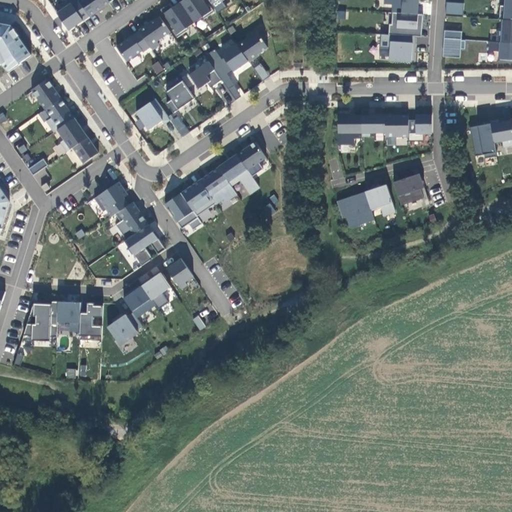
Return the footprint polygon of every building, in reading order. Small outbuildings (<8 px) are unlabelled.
[(78,0),(72,0),(56,11),(69,31),(90,16),(78,0)] [(78,0),(90,16),(110,2),(108,0),(78,0)] [(183,0),(180,3),(194,23),(203,17),(204,19),(214,12),(209,5),(207,6),(203,0),(183,0)] [(419,0),(384,0),(384,4),(393,5),(392,13),(395,13),(418,14),(419,0)] [(511,0),(505,0),(505,6),(500,6),(499,20),(503,20),(511,20),(511,0)] [(464,4),(446,2),(446,16),(463,17),(464,4)] [(187,28),(194,23),(180,3),(173,8),(170,3),(161,10),(174,29),(172,31),(177,38),(189,30),(187,28)] [(389,24),(389,35),(417,37),(417,29),(422,29),(423,15),(418,14),(395,13),(394,25),(392,25),(389,24)] [(171,32),(160,17),(139,31),(151,47),(153,50),(160,45),(157,42),(171,32)] [(499,42),(511,43),(511,20),(503,20),(502,32),(500,31),(499,42)] [(0,64),(25,69),(30,46),(18,44),(21,27),(0,23),(0,64)] [(151,47),(139,31),(116,47),(127,62),(142,51),(143,52),(151,47)] [(445,31),(444,39),(461,40),(462,32),(445,31)] [(237,45),(248,62),(268,48),(257,32),(237,45)] [(416,47),(417,37),(389,35),(381,34),(380,48),(390,49),(389,60),(415,62),(415,53),(412,53),(413,46),(416,47)] [(511,61),(511,43),(499,42),(489,42),(489,51),(499,52),(499,61),(511,61)] [(222,80),(248,62),(237,45),(236,43),(209,61),(222,80)] [(157,74),(164,69),(158,61),(150,66),(157,74)] [(222,80),(209,61),(189,75),(199,89),(208,83),(211,88),(222,80)] [(254,69),(263,82),(270,77),(261,64),(254,69)] [(45,110),(46,109),(61,99),(48,79),(32,90),(45,110)] [(174,113),(183,107),(195,99),(183,81),(167,92),(172,100),(167,103),(174,113)] [(61,99),(46,109),(52,118),(47,122),(54,132),(57,130),(75,118),(61,99)] [(164,124),(171,120),(156,99),(136,112),(149,131),(162,121),(164,124)] [(362,115),(338,115),(338,145),(354,145),(354,138),(362,138),(362,137),(362,115)] [(385,115),(362,115),(362,137),(370,136),(370,133),(385,133),(385,115)] [(409,115),(401,115),(385,115),(385,133),(385,137),(409,137),(409,120),(409,115)] [(416,120),(409,120),(409,137),(409,142),(424,142),(424,133),(432,133),(432,115),(416,115),(416,120)] [(178,116),(171,121),(175,126),(182,121),(178,116)] [(68,152),(73,148),(88,138),(75,118),(57,130),(64,140),(61,143),(68,152)] [(499,120),(490,121),(494,143),(503,141),(504,148),(511,146),(511,122),(511,120),(505,121),(499,122),(499,120)] [(190,132),(182,121),(175,126),(182,137),(190,132)] [(497,156),(494,143),(490,121),(482,123),(482,125),(470,128),(475,156),(484,155),(485,159),(497,156)] [(99,153),(88,138),(73,148),(84,164),(99,153)] [(237,155),(252,177),(263,169),(259,163),(267,158),(255,142),(237,155)] [(24,144),(18,146),(23,161),(30,159),(24,144)] [(237,155),(218,168),(231,186),(241,179),(251,194),(260,188),(252,177),(237,155)] [(29,169),(33,176),(48,166),(43,159),(29,169)] [(227,202),(237,195),(231,186),(218,168),(200,180),(216,204),(217,205),(225,199),(227,202)] [(424,188),(420,174),(394,183),(401,206),(421,199),(424,198),(421,189),(424,188)] [(216,204),(200,180),(182,193),(198,216),(216,204)] [(116,214),(129,205),(124,198),(128,195),(119,182),(94,199),(104,212),(107,210),(112,217),(116,214)] [(396,213),(387,185),(365,192),(371,211),(381,208),(384,217),(396,213)] [(0,233),(9,201),(0,187),(0,233)] [(430,206),(424,188),(421,189),(424,198),(421,199),(424,208),(430,206)] [(337,202),(342,218),(347,217),(350,228),(374,220),(371,211),(365,192),(337,202)] [(198,216),(182,193),(165,205),(182,229),(189,224),(193,230),(203,224),(198,216)] [(116,225),(127,240),(149,225),(133,202),(129,205),(116,214),(121,222),(116,225)] [(264,208),(269,216),(276,212),(270,203),(264,208)] [(142,266),(153,259),(145,248),(151,244),(158,255),(166,250),(149,225),(127,240),(125,241),(142,266)] [(122,242),(116,246),(135,270),(141,265),(122,242)] [(194,277),(181,259),(167,269),(182,290),(188,285),(186,282),(194,277)] [(171,287),(161,273),(142,286),(152,300),(171,287)] [(152,300),(142,286),(124,299),(133,312),(137,318),(156,305),(152,300)] [(39,306),(33,306),(24,336),(32,336),(51,337),(57,337),(58,322),(59,302),(39,301),(39,306)] [(59,302),(58,322),(70,323),(70,332),(80,332),(81,313),(81,303),(59,302)] [(103,318),(104,304),(88,303),(87,314),(81,313),(80,332),(80,340),(102,341),(103,327),(94,326),(94,317),(103,318)] [(137,318),(133,312),(127,317),(126,315),(108,327),(121,346),(139,333),(137,331),(143,326),(137,318)] [(198,315),(192,319),(200,331),(206,327),(198,315)] [(65,376),(74,378),(76,370),(67,368),(65,376)]
